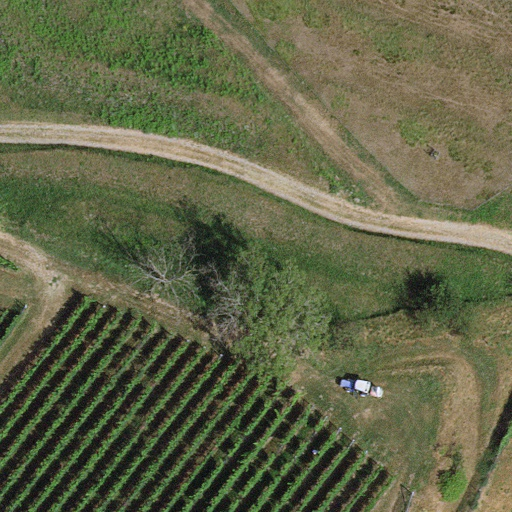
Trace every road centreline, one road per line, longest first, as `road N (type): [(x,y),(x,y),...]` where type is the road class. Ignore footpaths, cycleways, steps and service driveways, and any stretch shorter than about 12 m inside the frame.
road 1 (track): [(194,0),(297,132),(405,223),(511,252)]
road 2 (track): [(405,223),(350,220),(255,173),(140,152),(0,140)]
